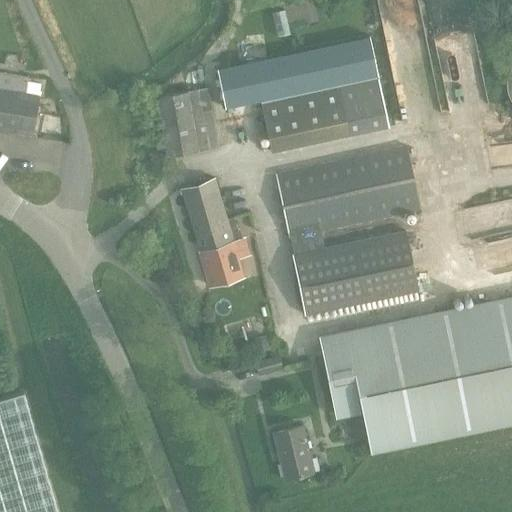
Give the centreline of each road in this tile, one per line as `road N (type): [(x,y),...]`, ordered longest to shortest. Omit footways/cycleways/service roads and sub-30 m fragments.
road 1 (unclassified): [(176,511),(60,249)]
road 2 (unclassified): [(60,249),(74,199),(77,124),(22,0)]
